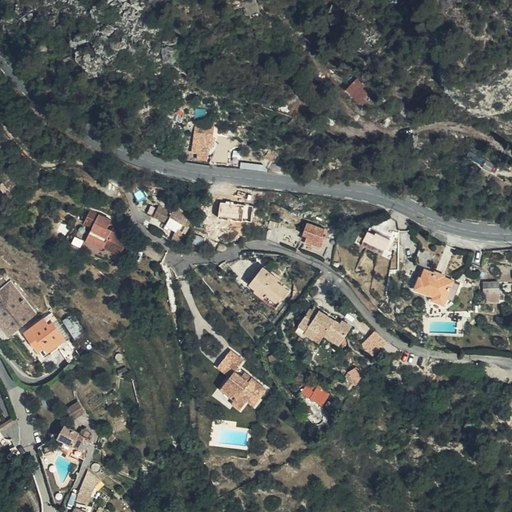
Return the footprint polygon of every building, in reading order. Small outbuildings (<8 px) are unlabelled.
[(234,0),(233,0),(238,11),(252,6),(249,0),(234,0)] [(359,92),(367,83),(350,67),(342,76),(359,92)] [(178,147),(186,150),(194,122),(186,121),(185,125),(179,124),(176,133),(182,135),(178,147)] [(194,151),(199,151),(199,159),(213,159),(213,123),(194,123),(194,151)] [(137,199),(150,207),(152,203),(157,206),(160,200),(141,191),(137,199)] [(99,248),(112,258),(122,244),(103,229),(107,223),(89,210),(81,221),(88,226),(80,240),(97,250),(99,248)] [(290,233),(307,241),(311,229),(307,227),(309,223),(292,215),(287,228),(291,230),(290,233)] [(164,228),(166,222),(159,218),(156,224),(164,228)] [(374,240),(361,231),(356,239),(368,248),(374,240)] [(421,258),(426,250),(414,242),(409,251),(421,258)] [(259,294),(268,283),(251,269),(253,267),(244,260),(231,275),(238,281),(237,283),(246,291),(250,287),(259,294)] [(443,290),(444,282),(446,274),(455,276),(456,269),(416,262),(414,269),(411,269),(408,279),(432,284),(432,288),(443,290)] [(488,281),(489,267),(473,266),(472,280),(488,281)] [(8,279),(13,275),(7,267),(1,272),(0,269),(0,280),(6,276),(8,279)] [(446,274),(444,282),(454,283),(455,276),(446,274)] [(0,309),(13,326),(38,307),(13,275),(8,279),(6,276),(0,280),(0,309)] [(272,286),(268,283),(259,294),(250,287),(246,291),(259,301),(272,286)] [(310,305),(302,318),(311,323),(308,329),(306,332),(316,338),(321,329),(328,333),(341,341),(353,322),(343,316),(342,319),(315,303),(313,307),(310,305)] [(0,309),(0,317),(8,329),(13,326),(0,309)] [(83,330),(72,314),(65,318),(76,335),(83,330)] [(311,323),(302,318),(299,323),(308,329),(311,323)] [(39,321),(28,329),(44,351),(57,341),(46,325),(43,327),(39,321)] [(44,351),(28,329),(21,333),(33,351),(35,350),(39,355),(44,351)] [(323,342),(328,333),(321,329),(316,338),(323,342)] [(377,329),(364,340),(375,353),(388,342),(377,329)] [(251,371),(236,360),(233,365),(219,353),(221,349),(226,342),(213,333),(201,350),(213,358),(205,371),(212,376),(218,380),(215,385),(225,391),(231,382),(239,387),(251,371)] [(233,365),(236,360),(221,349),(219,353),(233,365)] [(360,378),(365,372),(357,366),(348,370),(351,372),(360,378)] [(346,379),(356,385),(360,378),(351,372),(346,379)] [(209,380),(215,385),(218,380),(212,376),(209,380)] [(322,385),(309,382),(303,391),(315,398),(323,403),(331,392),(322,385)] [(75,429),(83,433),(83,430),(68,424),(63,439),(69,441),(75,429)] [(85,458),(88,452),(86,452),(92,436),(83,433),(75,429),(69,441),(66,450),(85,458)] [(89,470),(82,488),(92,492),(94,484),(100,478),(89,470)] [(72,511),(84,511),(89,502),(78,497),(72,511)]
